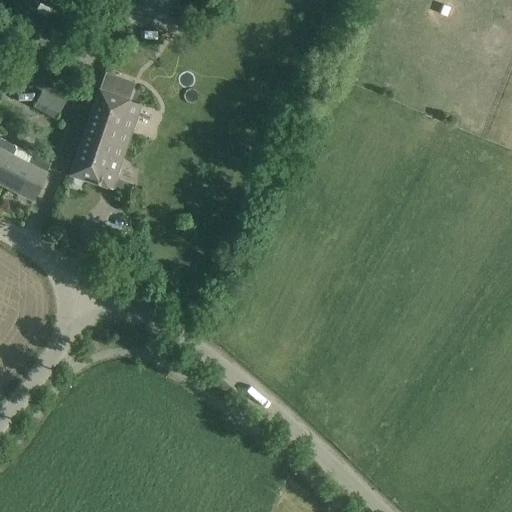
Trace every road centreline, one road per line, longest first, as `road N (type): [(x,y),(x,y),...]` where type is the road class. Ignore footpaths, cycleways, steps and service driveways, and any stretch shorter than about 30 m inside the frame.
road 1 (unclassified): [(380,511),(192,345),(92,291)]
road 2 (track): [(24,245),(117,0)]
road 3 (unclassified): [(0,423),(92,291)]
